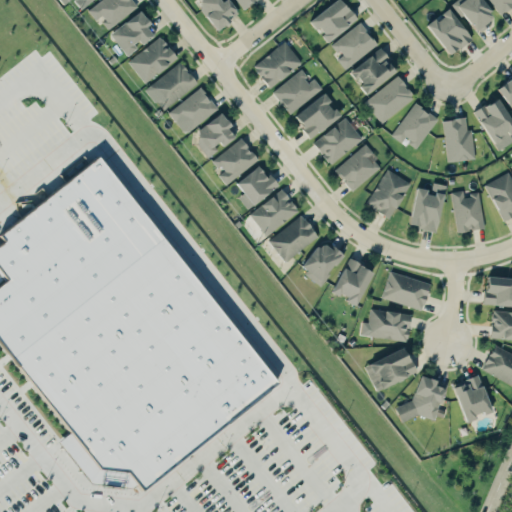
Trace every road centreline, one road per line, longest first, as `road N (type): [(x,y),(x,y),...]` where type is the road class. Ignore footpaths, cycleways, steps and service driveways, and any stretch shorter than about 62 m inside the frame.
road 1 (residential): [(163,0),(349,226),(391,250),(455,260)]
road 2 (residential): [(375,0),(449,91),(511,41)]
